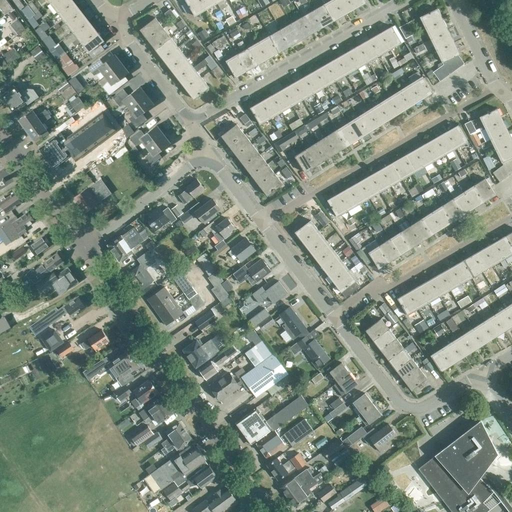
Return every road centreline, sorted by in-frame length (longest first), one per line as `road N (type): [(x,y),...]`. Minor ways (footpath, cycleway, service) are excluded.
road 1 (tertiary): [(269,511),(82,250)]
road 2 (unclassified): [(496,88),(262,220)]
road 3 (unclassified): [(196,117),(405,0)]
road 4 (residential): [(332,314),(511,217)]
road 5 (residential): [(82,250),(200,163)]
road 6 (tertiary): [(82,250),(0,137)]
road 7 (unclassified): [(196,117),(183,112),(112,20)]
road 8 (unclassified): [(410,411),(332,314)]
